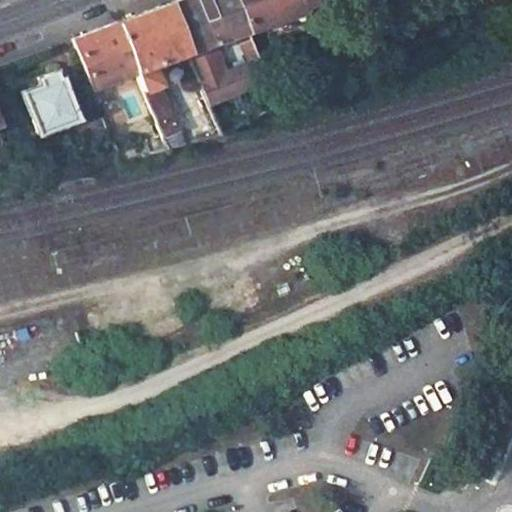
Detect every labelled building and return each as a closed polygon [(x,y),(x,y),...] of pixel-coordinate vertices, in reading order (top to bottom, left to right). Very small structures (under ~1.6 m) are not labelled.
[(242,61),(219,70),(208,41),(242,28),(231,0),(171,0),(164,3),(182,51),(191,76),(202,104),(260,78),(256,65),(253,57),(242,61)] [(261,21),(298,8),(301,15),(315,9),(314,5),(326,0),(231,0),(242,28),(246,38),(253,57),(256,65),(271,59),(274,54),(261,21)] [(176,142),(147,63),(182,51),(164,3),(114,21),(132,69),(160,146),(176,142)] [(68,38),(85,86),(132,69),(114,21),(68,38)] [(234,42),(242,61),(253,57),(246,38),(234,42)] [(36,83),(17,90),(33,132),(74,118),(58,75),(55,76),(52,70),(33,77),(36,83)] [(202,104),(191,76),(181,79),(202,136),(213,133),(202,104)]
